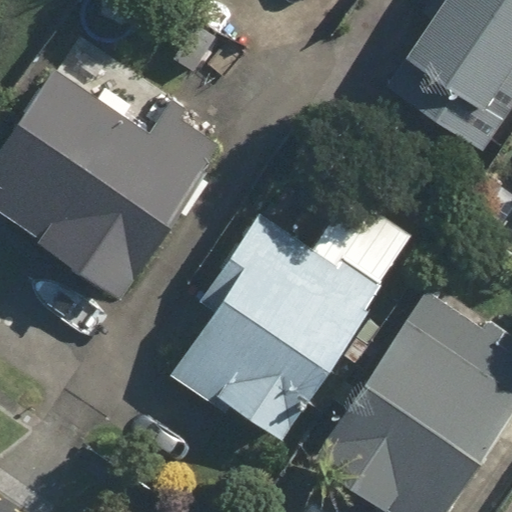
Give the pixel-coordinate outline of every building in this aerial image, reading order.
[(388,88),(479,149),(511,99),(511,0),(430,0),(395,53),(406,60),(388,88)] [(178,108),(147,87),(128,117),(46,63),(0,132),(0,219),(114,295),(213,147),(171,119),(178,108)] [(423,213),(370,175),(342,215),(395,253),(423,213)] [(379,270),(272,205),(265,217),(253,210),(196,304),(209,312),(168,379),(275,443),(379,270)] [(435,511),(511,394),(511,342),(421,283),(307,458),(389,511),(435,511)]
